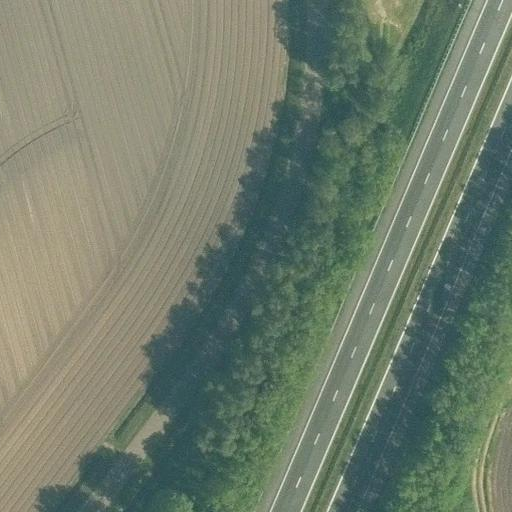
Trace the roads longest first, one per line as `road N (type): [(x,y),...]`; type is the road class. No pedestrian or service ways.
road 1 (unclassified): [(89,511),(239,304),(279,223),(309,116),(316,0)]
road 2 (motorway): [(501,0),(282,511)]
road 3 (motorway): [(341,511),(511,112)]
